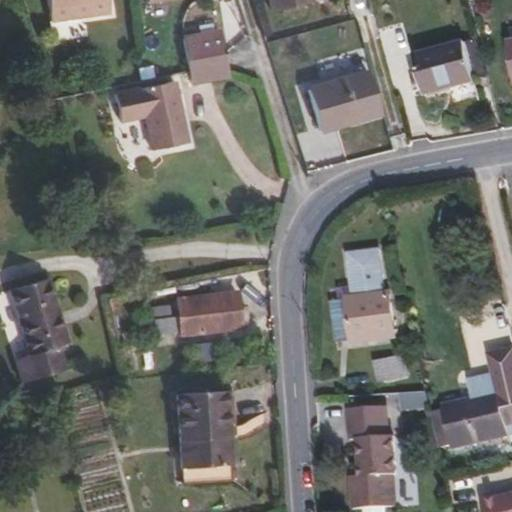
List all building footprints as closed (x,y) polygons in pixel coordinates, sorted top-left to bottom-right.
[(101,0),(43,0),(46,24),(74,21),(104,16),(101,0)] [(309,1),(308,0),(266,0),(269,10),(309,1)] [(222,79),(212,33),(174,41),(175,44),(179,63),(184,87),(222,79)] [(179,63),(175,44),(167,46),(172,65),(179,63)] [(480,91),(473,54),(428,63),(430,75),(425,76),(427,88),(432,88),(434,99),(480,91)] [(380,121),(372,81),(312,93),(320,133),(380,121)] [(180,150),(164,89),(105,101),(109,128),(138,123),(147,158),(180,150)] [(347,252),(353,303),(387,298),(380,247),(347,252)] [(77,337),(58,272),(23,282),(42,347),(77,337)] [(249,325),(247,304),(238,305),(237,291),(180,298),(181,314),(155,317),(157,332),(183,329),(183,333),(249,325)] [(353,303),(348,303),(354,346),(397,340),(392,297),(387,298),(353,303)] [(339,348),(354,346),(348,303),(333,305),(339,348)] [(511,348),(491,353),(500,398),(501,400),(511,397),(511,348)] [(405,357),(379,361),(383,381),(408,376),(405,357)] [(240,475),(232,386),(182,390),(190,479),(240,475)] [(511,397),(501,400),(500,398),(446,409),(455,451),(510,439),(508,431),(511,430),(511,397)] [(368,511),(402,508),(398,475),(402,474),(397,439),(391,439),(388,411),(352,415),(354,445),(363,444),(367,479),(357,480),(361,511),(368,511)] [(511,511),(511,489),(476,497),(479,511),(511,511)]
